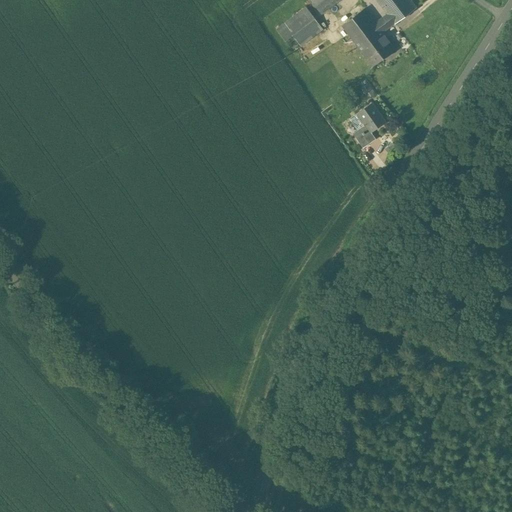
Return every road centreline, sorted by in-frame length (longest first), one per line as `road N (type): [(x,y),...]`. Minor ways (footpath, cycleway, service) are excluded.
road 1 (tertiary): [(511,7),(316,319),(254,511)]
road 2 (residential): [(235,511),(101,381),(0,251)]
